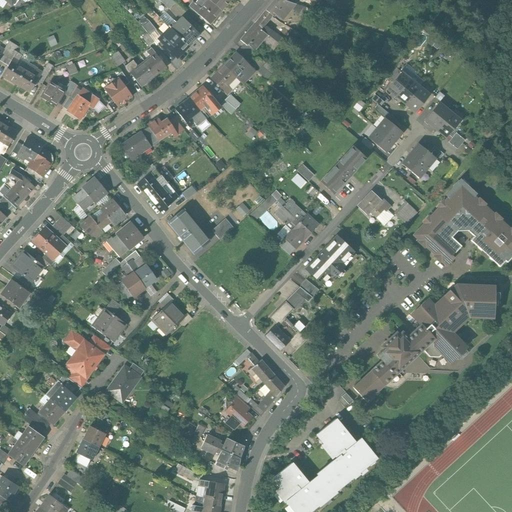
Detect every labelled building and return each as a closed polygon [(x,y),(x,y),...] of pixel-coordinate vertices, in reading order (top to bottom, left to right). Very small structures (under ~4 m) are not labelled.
[(171,0),(164,0),(161,3),(168,10),(175,3),(171,0)] [(206,0),(199,0),(195,5),(192,3),(188,8),(196,15),(208,1),(206,0)] [(231,0),(208,0),(208,1),(221,12),(231,0)] [(282,0),(275,0),(265,12),(271,18),(274,16),(286,3),(282,0)] [(308,4),(297,0),(294,0),(293,5),(306,9),(308,4)] [(208,1),(196,15),(209,26),(221,12),(208,1)] [(271,18),(265,12),(254,25),(260,30),(271,18)] [(199,36),(182,19),(171,30),(188,47),(199,36)] [(156,30),(148,22),(142,28),(149,36),(156,30)] [(254,25),(239,42),(245,47),(260,30),(254,25)] [(171,30),(170,29),(163,36),(162,35),(157,39),(167,49),(165,51),(168,54),(170,52),(177,58),(188,47),(171,30)] [(154,43),(146,34),(141,39),(149,47),(154,43)] [(165,69),(151,50),(145,54),(148,59),(142,64),(153,78),(165,69)] [(118,53),(111,58),(118,68),(125,63),(118,53)] [(244,63),(235,55),(223,67),(235,79),(242,85),(254,72),(247,65),(245,63),(244,63)] [(25,70),(17,65),(20,60),(14,57),(2,77),(16,85),(25,70)] [(153,78),(142,64),(137,67),(132,61),(125,67),(141,88),(153,78)] [(65,67),(54,72),(57,78),(68,73),(65,67)] [(235,79),(223,67),(211,80),(227,96),(231,92),(227,87),(235,79)] [(396,69),(387,79),(392,83),(401,72),(396,69)] [(34,75),(25,70),(16,85),(30,94),(42,73),(37,70),(34,75)] [(392,83),(387,89),(396,97),(410,80),(401,72),(392,83)] [(129,84),(122,73),(116,77),(118,79),(119,79),(125,87),(129,84)] [(125,87),(119,79),(118,79),(104,89),(118,108),(122,105),(123,106),(128,102),(127,101),(132,97),(125,87)] [(410,80),(396,97),(405,104),(419,87),(410,80)] [(65,92),(51,83),(44,93),(45,94),(42,99),(55,108),(65,92)] [(419,87),(405,104),(415,113),(429,96),(419,87)] [(202,88),(189,98),(200,112),(213,101),(202,88)] [(92,96),(82,90),(74,101),(68,111),(67,112),(80,121),(89,107),(90,105),(88,104),(92,96)] [(384,103),(375,95),(371,99),(377,105),(380,107),(384,103)] [(98,101),(92,96),(88,104),(90,105),(89,107),(93,109),(98,101)] [(69,97),(62,107),(68,111),(74,101),(69,97)] [(239,107),(229,97),(225,101),(234,111),(239,107)] [(200,112),(189,98),(175,110),(189,128),(194,124),(196,127),(206,119),(200,112)] [(438,103),(424,120),(435,129),(449,112),(438,103)] [(380,107),(377,105),(374,109),(385,119),(392,125),(396,120),(380,107)] [(449,112),(435,129),(446,138),(460,121),(449,112)] [(161,124),(158,119),(148,127),(149,128),(157,141),(173,131),(174,130),(168,122),(167,120),(161,124)] [(184,131),(174,119),(168,122),(174,130),(173,131),(177,136),(184,131)] [(392,125),(385,119),(377,129),(394,143),(402,133),(392,125)] [(16,133),(2,125),(0,128),(0,153),(3,155),(16,133)] [(149,128),(121,147),(130,160),(150,147),(158,142),(157,141),(149,128)] [(394,143),(377,129),(368,139),(385,153),(394,143)] [(465,141),(456,133),(448,143),(457,150),(465,141)] [(42,148),(26,138),(22,146),(17,154),(18,154),(32,162),(32,163),(41,149),(42,148)] [(374,146),(364,138),(361,143),(370,150),(374,146)] [(22,146),(17,143),(11,153),(17,156),(18,154),(17,154),(22,146)] [(435,159),(418,145),(410,155),(427,169),(435,159)] [(320,183),(333,194),(345,181),(345,182),(354,172),(353,172),(365,159),(353,147),(339,162),(339,161),(333,168),(334,168),(320,183)] [(444,154),(434,147),(431,151),(440,159),(444,154)] [(41,149),(32,163),(32,162),(30,165),(29,164),(28,166),(42,177),(50,165),(52,162),(52,159),(51,156),(48,154),(41,149)] [(168,152),(160,158),(165,163),(173,156),(168,152)] [(427,169),(410,155),(402,165),(419,179),(427,169)] [(135,171),(128,162),(123,166),(131,175),(135,171)] [(296,170),(308,181),(315,175),(303,163),(296,170)] [(42,177),(28,166),(25,171),(38,183),(42,177)] [(22,177),(12,171),(8,177),(16,182),(22,177)] [(155,171),(138,185),(149,199),(161,188),(166,185),(155,171)] [(290,180),(301,189),(307,182),(297,172),(290,180)] [(16,182),(3,197),(12,206),(15,208),(34,188),(22,177),(16,182)] [(82,188),(83,189),(72,198),(78,205),(100,187),(93,178),(82,188)] [(440,208),(430,219),(428,217),(423,222),(425,224),(414,236),(420,241),(419,243),(423,247),(425,245),(430,250),(436,255),(434,257),(439,262),(441,260),(447,265),(453,258),(445,252),(448,248),(455,254),(461,247),(451,238),(457,232),(467,231),(473,237),(470,241),(482,252),(481,254),(485,258),(487,257),(499,267),(504,261),(506,263),(511,256),(511,229),(510,231),(498,221),(500,219),(495,214),(493,216),(482,206),(484,204),(479,199),(477,201),(472,196),(474,194),(460,182),(447,196),(449,197),(444,203),(442,201),(438,206),(440,208)] [(182,192),(186,198),(196,192),(192,186),(182,192)] [(100,187),(78,205),(83,211),(86,208),(88,210),(90,208),(89,206),(94,202),(95,204),(106,194),(100,187)] [(161,188),(149,199),(161,213),(173,202),(161,188)] [(360,202),(356,207),(367,216),(369,213),(375,218),(383,210),(377,205),(380,201),(370,192),(367,195),(360,202)] [(3,197),(0,200),(0,203),(8,210),(12,206),(3,197)] [(112,201),(100,210),(103,213),(93,221),(97,226),(118,209),(112,201)] [(394,213),(406,224),(418,212),(405,201),(394,213)] [(236,209),(243,216),(249,211),(242,203),(236,209)] [(310,233),(293,218),(293,217),(282,206),(278,211),(277,210),(273,215),(288,229),(287,231),(289,233),(284,238),(295,249),(310,233)] [(118,209),(97,226),(96,226),(97,227),(100,231),(101,230),(111,222),(114,226),(125,217),(118,209)] [(193,225),(182,212),(168,223),(178,234),(177,235),(185,244),(185,243),(195,254),(208,243),(198,230),(199,229),(194,224),(193,225)] [(306,216),(303,219),(297,214),(295,216),(293,217),(293,218),(310,233),(317,226),(306,216)] [(71,226),(61,216),(52,226),(62,236),(71,226)] [(89,217),(80,227),(89,235),(97,227),(96,226),(97,226),(93,221),(89,217)] [(225,220),(211,232),(219,241),(233,229),(225,220)] [(130,223),(119,232),(120,233),(112,240),(111,239),(106,243),(112,250),(136,231),(130,223)] [(97,227),(89,235),(95,241),(102,233),(101,230),(100,231),(97,227)] [(58,240),(45,228),(38,235),(59,254),(65,247),(58,240)] [(136,231),(112,250),(119,258),(143,238),(136,231)] [(59,254),(38,235),(32,242),(45,254),(52,260),(53,260),(59,254)] [(62,236),(58,240),(65,247),(66,248),(70,244),(62,236)] [(316,260),(306,270),(322,285),(330,276),(333,279),(344,267),(341,264),(353,252),(337,237),(321,254),(316,260)] [(34,260),(24,251),(17,259),(37,275),(42,268),(43,268),(34,261),(35,261),(34,260)] [(52,260),(45,254),(41,258),(47,264),(50,266),(55,262),(53,260),(52,260)] [(41,258),(38,255),(34,260),(35,261),(34,261),(43,268),(42,268),(43,269),(47,264),(41,258)] [(37,275),(17,259),(11,267),(21,276),(22,276),(31,283),(31,282),(37,275)] [(115,259),(101,273),(106,278),(120,264),(115,259)] [(146,265),(139,270),(132,261),(130,263),(128,260),(126,261),(144,288),(156,280),(146,265)] [(144,288),(126,261),(124,263),(125,266),(123,267),(129,277),(122,282),(132,296),(144,288)] [(31,283),(22,276),(21,276),(17,281),(27,288),(31,283),(31,282),(31,283)] [(28,292),(11,280),(5,289),(7,290),(3,296),(18,307),(28,292)] [(318,291),(305,280),(299,288),(312,298),(318,291)] [(132,296),(122,282),(116,285),(126,300),(132,296)] [(444,297),(433,306),(427,300),(411,315),(421,325),(407,338),(402,332),(398,335),(396,333),(388,340),(381,346),(383,349),(376,356),(381,362),(353,388),(366,402),(423,349),(430,357),(439,357),(442,355),(449,363),(466,347),(452,332),(468,317),(492,318),(493,287),(456,285),(448,292),(443,296),(444,297)] [(299,288),(284,302),(292,310),(291,311),(293,312),(304,300),(307,303),(312,298),(299,288)] [(168,295),(160,303),(164,308),(170,302),(170,303),(173,300),(168,295)] [(122,307),(112,300),(109,305),(118,312),(122,307)] [(164,308),(151,320),(159,328),(177,310),(170,303),(170,302),(164,308)] [(284,302),(269,318),(276,325),(265,337),(270,342),(275,347),(279,351),(288,341),(292,345),(296,349),(306,340),(284,319),(291,311),(292,310),(284,302)] [(118,312),(109,305),(105,310),(115,317),(118,312)] [(11,314),(0,306),(0,324),(2,326),(3,327),(3,326),(11,314)] [(105,310),(105,309),(98,318),(119,333),(125,324),(115,317),(105,310)] [(177,310),(159,328),(166,335),(179,323),(185,318),(184,317),(177,310)] [(187,314),(184,317),(185,318),(179,323),(183,328),(192,319),(187,314)] [(119,333),(98,318),(92,327),(113,342),(119,333)] [(11,332),(3,326),(3,327),(2,326),(0,329),(0,332),(8,337),(11,332)] [(108,346),(94,336),(89,342),(95,346),(93,349),(101,355),(108,346)] [(88,344),(78,337),(66,352),(72,357),(68,363),(69,363),(68,365),(65,369),(71,374),(82,382),(85,377),(85,378),(90,371),(91,371),(97,362),(102,356),(101,355),(93,349),(95,346),(89,342),(88,344)] [(258,362),(249,352),(244,356),(254,366),(258,362)] [(254,366),(251,369),(262,382),(258,385),(261,388),(265,385),(264,384),(274,376),(260,361),(258,362),(254,366)] [(144,372),(133,364),(128,370),(139,378),(144,372)] [(124,368),(107,391),(122,402),(139,378),(128,370),(124,368)] [(82,382),(71,374),(68,379),(78,386),(82,382)] [(68,379),(63,376),(58,381),(63,385),(62,387),(72,395),(79,387),(78,386),(68,379)] [(274,376),(264,384),(265,385),(270,391),(264,399),(270,403),(283,387),(274,376)] [(58,381),(57,381),(56,382),(50,377),(44,384),(50,389),(45,395),(64,412),(76,398),(72,395),(62,387),(63,385),(58,381)] [(345,393),(341,397),(348,405),(353,401),(345,393)] [(64,412),(45,395),(40,401),(45,405),(39,412),(51,423),(53,425),(64,412)] [(247,405),(237,396),(232,400),(233,401),(234,401),(243,409),(247,405)] [(233,401),(225,411),(231,416),(224,423),(233,429),(238,424),(237,424),(238,423),(241,426),(244,423),(245,423),(248,420),(247,419),(251,416),(243,409),(234,401),(233,401)] [(168,410),(157,403),(154,407),(166,414),(168,410)] [(107,414),(96,407),(93,412),(104,418),(107,414)] [(39,412),(37,415),(29,408),(24,414),(34,422),(45,431),(51,423),(39,412)] [(34,422),(26,416),(23,420),(31,425),(34,422)] [(207,422),(196,417),(190,430),(200,435),(207,422)] [(355,443),(335,419),(316,435),(319,438),(321,437),(325,442),(321,445),(322,446),(324,444),(329,451),(327,452),(332,458),(335,456),(337,458),(328,465),(321,471),(316,475),(318,476),(309,484),(291,463),(273,478),(276,482),(277,481),(282,486),(276,491),(293,511),(309,511),(312,510),(311,509),(317,504),(319,506),(325,501),(323,499),(329,495),(331,497),(336,492),(334,489),(339,485),(340,487),(347,481),(346,480),(351,475),(353,478),(359,473),(358,471),(364,466),(364,467),(368,464),(367,462),(372,458),(373,460),(376,457),(361,438),(355,443)] [(43,437),(28,426),(22,435),(24,436),(20,443),(33,452),(43,437)] [(105,434),(89,426),(83,440),(98,447),(105,434)] [(200,435),(190,430),(185,437),(190,440),(189,441),(194,444),(200,435)] [(243,446),(226,439),(223,446),(219,444),(220,442),(206,435),(203,441),(239,458),(243,446)] [(83,440),(83,439),(76,453),(78,454),(78,455),(77,455),(74,462),(86,468),(89,461),(90,460),(91,461),(98,447),(83,440)] [(239,458),(203,441),(200,448),(214,455),(216,452),(219,453),(215,461),(236,471),(239,458)] [(20,443),(16,448),(14,447),(8,455),(23,466),(33,452),(20,443)] [(200,451),(192,447),(189,452),(197,456),(200,451)] [(8,455),(0,449),(0,462),(2,464),(8,455)] [(197,473),(178,464),(174,472),(193,481),(197,473)] [(83,479),(69,469),(64,475),(78,485),(83,479)] [(78,485),(64,475),(58,484),(70,492),(71,491),(81,498),(86,491),(78,485)] [(18,487),(2,477),(0,479),(0,496),(8,502),(18,487)] [(224,485),(199,480),(198,486),(205,488),(203,497),(221,500),(224,485)] [(107,498),(116,500),(120,487),(111,484),(107,498)] [(56,511),(62,505),(48,495),(39,507),(45,511),(56,511)] [(0,511),(1,511),(8,502),(0,496),(0,511)] [(218,511),(221,500),(203,497),(201,507),(195,506),(194,511),(218,511)] [(169,500),(166,506),(180,511),(182,511),(185,507),(169,500)]
